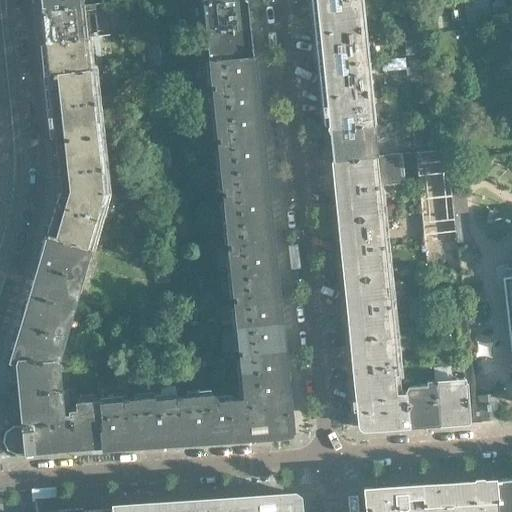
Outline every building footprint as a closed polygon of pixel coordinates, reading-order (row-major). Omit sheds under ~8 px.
[(78,6),(77,0),(38,0),(40,10),(78,6)] [(249,27),(246,0),(230,0),(207,2),(210,31),(249,27)] [(359,30),(355,0),(335,0),(315,2),(318,34),(359,30)] [(441,33),(438,2),(423,3),(426,35),(441,33)] [(82,38),(78,6),(40,10),(43,42),(82,38)] [(252,56),(249,27),(210,31),(213,60),(252,56)] [(362,62),(359,30),(318,34),(321,66),(362,62)] [(162,61),(159,36),(147,38),(150,63),(162,61)] [(85,69),(82,38),(43,42),(47,74),(85,70),(85,69)] [(252,56),(213,60),(211,61),(213,87),(255,83),(252,56)] [(365,93),(362,62),(321,66),(325,98),(365,93)] [(92,103),(89,70),(88,69),(85,69),(85,70),(47,74),(50,107),(92,103)] [(258,109),(255,83),(213,87),(216,114),(258,109)] [(369,125),(365,93),(325,98),(328,129),(369,125)] [(96,135),(92,103),(50,107),(54,140),(96,135)] [(260,136),(258,109),(216,114),(219,140),(260,136)] [(410,131),(409,121),(395,122),(396,133),(410,131)] [(372,157),(369,125),(328,129),(331,162),(371,157),(372,157)] [(99,168),(96,135),(54,140),(58,173),(99,168)] [(263,162),(260,136),(219,140),(221,167),(263,162)] [(456,243),(448,161),(447,150),(415,153),(424,247),(456,243)] [(374,187),(371,157),(331,162),(334,191),(374,187)] [(266,189),(263,162),(221,167),(224,193),(266,189)] [(102,193),(99,168),(58,173),(59,189),(55,205),(95,216),(102,193)] [(485,193),(483,173),(461,176),(463,196),(485,193)] [(377,217),(374,187),(334,191),(337,221),(377,217)] [(269,215),(266,189),(224,193),(227,220),(269,215)] [(86,247),(95,216),(55,205),(46,236),(86,247)] [(271,242),(269,215),(227,220),(230,246),(271,242)] [(380,247),(377,217),(337,221),(340,251),(380,247)] [(87,259),(90,249),(90,248),(86,247),(46,236),(37,265),(77,277),(82,262),(87,259)] [(274,268),(271,242),(230,246),(232,273),(274,268)] [(383,277),(380,247),(340,251),(343,281),(383,277)] [(88,289),(75,285),(77,277),(37,265),(28,294),(69,306),(71,297),(84,301),(88,289)] [(277,295),(274,268),(232,273),(235,299),(277,295)] [(386,307),(383,277),(343,281),(347,311),(386,307)] [(60,335),(69,306),(28,294),(20,323),(60,335)] [(279,321),(277,295),(235,299),(238,326),(279,321)] [(389,337),(386,307),(347,311),(350,341),(389,337)] [(282,348),(279,321),(238,326),(240,352),(282,348)] [(53,360),(60,335),(20,323),(9,362),(14,363),(16,364),(17,360),(31,359),(35,362),(53,360)] [(392,366),(389,337),(350,341),(353,370),(392,366)] [(93,354),(92,345),(81,341),(77,355),(93,354)] [(285,374),(282,348),(240,352),(243,379),(285,374)] [(56,392),(55,377),(59,374),(58,361),(53,360),(35,362),(31,359),(17,360),(16,364),(14,363),(14,364),(15,365),(18,395),(56,392)] [(396,396),(395,394),(392,366),(353,370),(356,400),(396,396)] [(288,403),(285,374),(243,379),(245,399),(246,407),(288,403)] [(467,422),(465,382),(434,384),(437,424),(467,422)] [(437,424),(434,384),(407,386),(404,391),(404,393),(407,426),(437,424)] [(72,450),(69,409),(70,409),(69,407),(57,408),(56,392),(18,395),(21,426),(14,427),(12,427),(10,428),(8,429),(6,430),(5,432),(4,433),(3,435),(2,436),(2,438),(2,440),(2,441),(2,443),(2,444),(2,445),(3,447),(4,448),(5,449),(6,451),(8,452),(11,454),(13,454),(15,454),(16,454),(72,450)] [(404,393),(395,394),(396,396),(356,400),(358,423),(359,422),(359,424),(364,429),(366,428),(366,429),(407,426),(404,393)] [(496,419),(494,395),(479,396),(481,420),(496,419)] [(103,448),(100,406),(99,401),(94,398),(81,399),(77,403),(77,408),(70,409),(69,409),(72,450),(103,448)] [(244,438),(243,417),(247,416),(246,407),(245,399),(216,401),(216,400),(207,400),(210,440),(244,438)] [(210,440),(207,400),(181,402),(183,442),(210,440)] [(157,444),(154,404),(154,402),(127,404),(130,446),(157,444)] [(181,402),(154,404),(157,444),(183,442),(181,402)] [(291,430),(288,403),(246,407),(247,416),(243,417),(244,438),(287,434),(291,430)] [(130,446),(127,404),(100,406),(103,448),(130,446)] [(511,511),(511,477),(494,480),(496,511),(511,511)] [(496,511),(494,480),(471,481),(473,511),(496,511)] [(473,511),(471,481),(448,483),(449,511),(473,511)] [(449,511),(448,483),(423,485),(425,511),(449,511)] [(425,511),(423,485),(364,489),(366,511),(425,511)] [(298,511),(297,497),(293,494),(251,497),(252,511),(298,511)] [(252,511),(251,497),(218,499),(219,511),(252,511)] [(219,511),(218,499),(192,501),(193,511),(219,511)] [(193,511),(192,501),(167,502),(167,511),(193,511)] [(167,511),(167,502),(141,504),(141,511),(167,511)]
